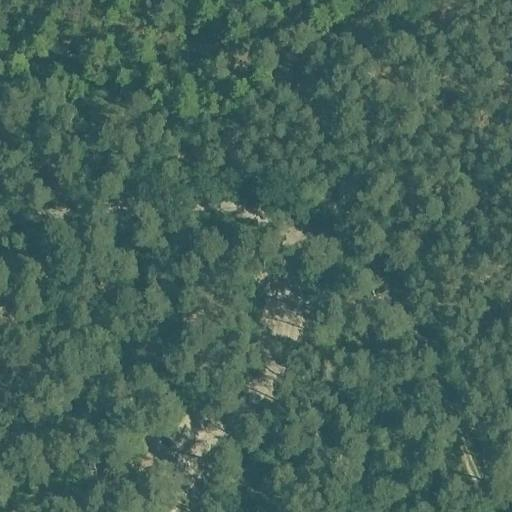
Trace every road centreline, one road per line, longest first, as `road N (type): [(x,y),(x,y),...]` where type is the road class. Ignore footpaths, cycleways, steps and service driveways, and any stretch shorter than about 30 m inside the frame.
road 1 (unclassified): [(195,465),(281,351),(299,272),(288,234),(256,214),(204,205),(0,217)]
road 2 (track): [(288,234),(307,233),(355,254),(405,298),(456,436),(495,511)]
